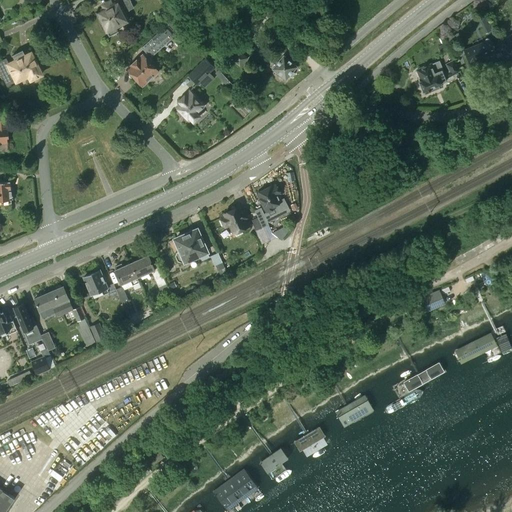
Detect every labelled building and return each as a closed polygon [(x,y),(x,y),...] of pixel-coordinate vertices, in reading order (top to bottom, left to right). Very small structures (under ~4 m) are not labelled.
[(109,2),(103,5),(104,8),(97,12),(107,32),(107,31),(109,36),(118,32),(115,27),(128,20),(124,13),(129,10),(133,8),(130,1),(129,0),(110,0),(109,1),(109,2)] [(167,24),(145,45),(141,48),(146,52),(138,59),(131,65),(132,65),(127,69),(142,85),(150,78),(151,79),(158,72),(149,62),(152,59),(151,58),(154,55),(176,34),(167,24)] [(502,37),(509,50),(511,48),(511,27),(511,28),(511,29),(511,32),(508,36),(507,35),(502,37)] [(509,50),(502,37),(498,40),(499,41),(492,43),(491,39),(463,50),(469,64),(469,63),(475,77),(484,74),(479,60),(485,57),(484,56),(496,51),(496,52),(503,50),(504,52),(509,50)] [(41,74),(30,51),(24,54),(23,50),(12,55),(15,61),(9,64),(6,58),(0,61),(0,71),(7,85),(16,81),(19,80),(19,81),(24,78),(24,77),(29,75),(31,79),(41,74)] [(248,58),(238,51),(231,60),(240,67),(248,58)] [(297,67),(283,56),(272,69),(286,80),(297,67)] [(206,59),(188,75),(197,84),(215,68),(206,59)] [(446,64),(452,75),(459,71),(453,60),(446,64)] [(430,65),(417,70),(421,79),(420,80),(425,93),(442,86),(441,83),(445,81),(441,71),(442,70),(439,62),(430,65)] [(203,106),(189,91),(178,101),(181,104),(177,108),(188,120),(189,119),(193,122),(200,116),(196,112),(203,106)] [(6,132),(5,120),(0,120),(0,143),(8,143),(7,138),(9,138),(8,132),(6,132)] [(362,134),(354,142),(358,146),(366,139),(362,134)] [(288,182),(291,181),(294,181),(292,172),(286,173),(288,182)] [(1,179),(0,179),(0,200),(1,201),(1,204),(11,203),(11,200),(11,190),(10,181),(2,182),(1,179)] [(268,211),(270,216),(287,207),(284,199),(280,201),(277,195),(280,193),(276,185),(272,187),(272,185),(259,192),(259,193),(257,194),(266,212),(268,211)] [(242,211),(240,206),(224,213),(225,214),(220,216),(225,227),(230,224),(234,233),(241,230),(242,231),(244,232),(251,229),(249,226),(250,226),(243,211),(242,211)] [(254,211),(257,217),(268,241),(276,237),(275,235),(271,232),(268,225),(261,208),(254,211)] [(268,241),(257,217),(251,220),(256,231),(261,244),(268,241)] [(283,225),(272,231),(276,238),(287,232),(283,225)] [(209,257),(207,252),(197,229),(174,239),(180,251),(176,252),(175,256),(177,261),(182,263),(184,261),(185,262),(200,255),(202,260),(209,257)] [(218,253),(216,253),(210,256),(214,264),(215,264),(221,274),(227,271),(222,262),(218,253)] [(131,263),(138,277),(150,272),(152,274),(158,287),(166,284),(159,268),(155,270),(148,255),(131,263)] [(138,277),(131,263),(122,267),(121,264),(114,267),(115,270),(114,270),(121,285),(130,281),(132,285),(139,282),(137,277),(138,277)] [(118,294),(116,289),(114,284),(108,287),(108,288),(107,289),(99,269),(83,276),(92,296),(102,292),(103,295),(108,293),(110,298),(118,294)] [(73,309),(63,286),(34,298),(40,311),(52,306),(57,316),(72,310),(73,309)] [(118,294),(132,326),(138,323),(123,287),(116,289),(118,294)] [(421,298),(425,309),(444,301),(439,290),(421,298)] [(29,319),(23,304),(14,307),(26,338),(39,333),(33,317),(29,319)] [(87,344),(94,341),(80,307),(73,309),(72,310),(77,321),(76,321),(87,344)] [(9,333),(17,330),(13,320),(7,323),(3,312),(0,313),(0,337),(1,337),(1,335),(8,331),(9,333)] [(96,341),(104,338),(98,322),(90,325),(96,341)] [(449,349),(460,375),(511,353),(511,342),(505,326),(449,349)] [(321,345),(315,350),(311,345),(298,354),(305,364),(325,350),(321,345)] [(36,374),(48,369),(49,369),(44,357),(32,362),(36,374)] [(387,386),(395,400),(444,374),(437,359),(387,386)] [(29,370),(7,381),(10,386),(32,376),(29,370)] [(358,392),(321,415),(333,435),(370,412),(358,392)] [(220,422),(234,413),(227,403),(214,412),(220,422)] [(199,437),(217,424),(210,414),(192,427),(199,437)] [(282,442),(292,458),(325,438),(315,422),(282,442)] [(253,464),(268,484),(293,466),(278,446),(253,464)] [(136,483),(151,470),(143,461),(128,473),(136,483)] [(205,495),(218,511),(236,511),(261,493),(242,467),(205,495)] [(136,483),(128,473),(121,479),(129,488),(136,483)] [(0,511),(4,511),(14,497),(3,489),(2,490),(0,487),(0,511)] [(104,500),(110,506),(111,507),(123,496),(117,490),(114,493),(112,491),(103,499),(104,500)] [(103,511),(110,506),(104,500),(93,510),(94,511),(95,511),(103,511)]
